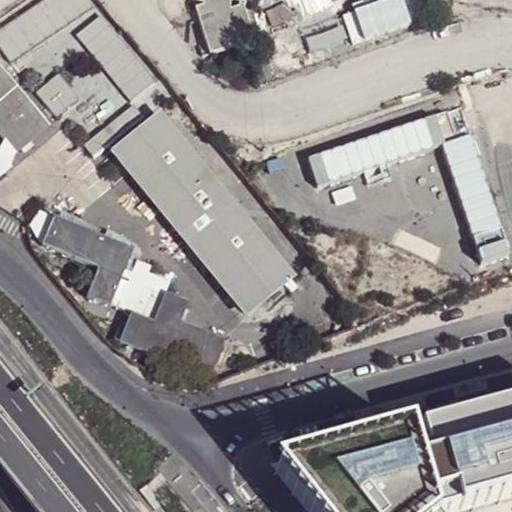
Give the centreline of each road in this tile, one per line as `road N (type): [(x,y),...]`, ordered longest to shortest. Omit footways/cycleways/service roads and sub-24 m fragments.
road 1 (residential): [(173,429),(266,420),(511,353)]
road 2 (unclassified): [(0,265),(97,380),(173,429)]
road 3 (tertiary): [(0,341),(139,511)]
road 4 (motorway): [(94,511),(0,393)]
